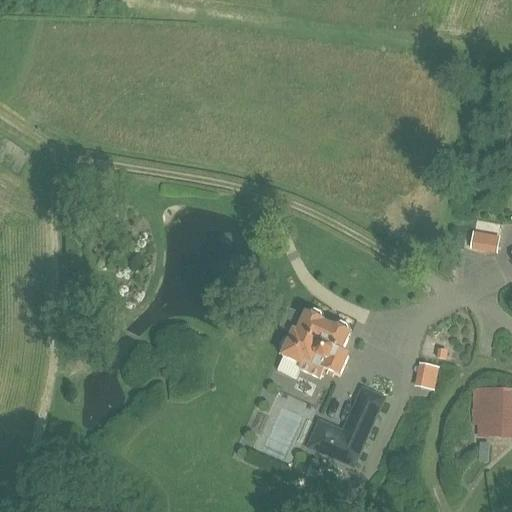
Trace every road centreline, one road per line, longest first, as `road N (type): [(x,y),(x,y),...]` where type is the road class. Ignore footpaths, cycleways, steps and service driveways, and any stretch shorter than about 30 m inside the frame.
road 1 (track): [(0,106),(56,146),(312,211),(456,296)]
road 2 (track): [(56,146),(52,279),(8,511)]
